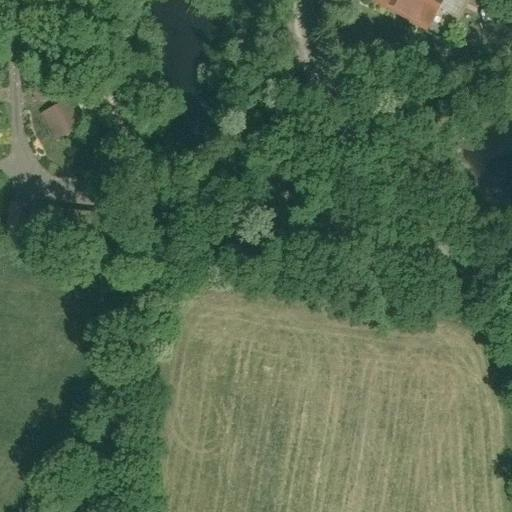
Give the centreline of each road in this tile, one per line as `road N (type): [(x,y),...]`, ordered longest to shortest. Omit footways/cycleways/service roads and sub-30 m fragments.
road 1 (track): [(62,511),(110,445),(155,312),(154,204),(127,115),(75,0)]
road 2 (unclassified): [(301,0),(324,79),(511,306)]
